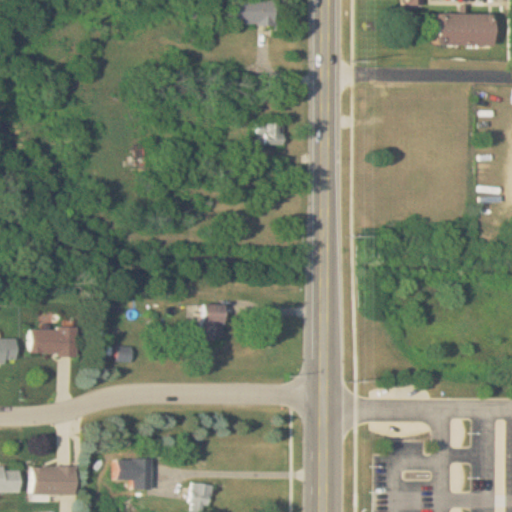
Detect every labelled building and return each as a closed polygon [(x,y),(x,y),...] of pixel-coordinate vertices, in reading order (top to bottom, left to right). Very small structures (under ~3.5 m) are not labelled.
[(226,0),(226,23),(273,23),(273,0),(226,0)] [(485,45),(486,13),(428,13),(427,45),(485,45)] [(278,123),(250,123),(250,144),(278,144),(278,123)] [(195,304),(195,340),(217,340),(217,304),(195,304)] [(22,327),(22,355),(70,355),(70,327),(22,327)] [(0,364),(11,364),(11,338),(0,338),(0,364)] [(143,490),(143,459),(106,458),(106,480),(124,481),(124,490),(143,490)] [(0,492),(14,492),(14,467),(0,466),(0,492)] [(68,466),(24,466),(24,495),(68,495),(68,466)] [(185,511),(204,511),(204,483),(185,483),(185,511)]
